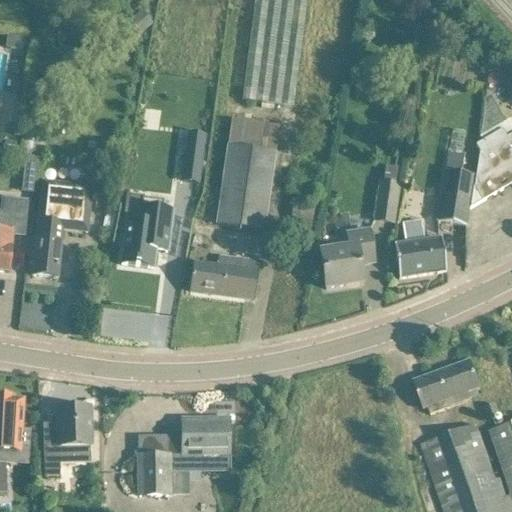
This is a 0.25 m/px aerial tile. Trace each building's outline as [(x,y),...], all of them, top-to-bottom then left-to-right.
[(293,109),(307,0),(255,0),(242,103),(293,109)] [(142,12),(130,22),(141,35),(153,25),(142,12)] [(24,42),(9,39),(7,50),(22,53),(24,42)] [(506,125),(495,105),(483,112),(479,139),(480,140),(506,125)] [(263,234),(279,128),(231,121),(216,227),(263,234)] [(511,134),(506,139),(502,131),(475,147),(480,155),(479,155),(470,210),(511,185),(511,134)] [(186,151),(182,183),(197,185),(202,153),(186,151)] [(448,156),(445,173),(437,223),(465,227),(473,177),(462,175),(463,159),(448,156)] [(39,161),(26,159),(21,194),(34,196),(39,161)] [(217,187),(220,175),(210,174),(208,186),(217,187)] [(81,228),(85,188),(43,183),(33,277),(57,280),(61,244),(62,244),(64,227),(78,228),(81,228)] [(393,226),(399,187),(380,184),(374,223),(393,226)] [(0,273),(9,275),(13,235),(25,236),(28,203),(4,201),(1,234),(0,233),(0,273)] [(124,244),(121,267),(153,271),(156,246),(168,247),(173,213),(141,209),(139,224),(127,222),(127,225),(124,225),(121,244),(124,244)] [(293,209),(288,238),(308,242),(313,213),(293,209)] [(402,225),(404,244),(394,246),(399,280),(445,274),(440,239),(424,241),(422,223),(402,225)] [(362,286),(359,267),(374,265),(369,231),(345,234),(347,247),(319,251),(325,291),(362,286)] [(253,302),(259,263),(219,257),(217,267),(194,264),(190,294),(253,302)] [(469,395),(480,391),(470,364),(414,384),(424,412),(429,410),(431,417),(471,402),(469,395)] [(21,450),(23,402),(11,401),(11,398),(0,397),(0,434),(7,434),(7,449),(21,450)] [(500,418),(496,406),(485,409),(489,422),(500,418)] [(91,465),(89,410),(56,412),(57,436),(44,436),(44,427),(43,427),(44,479),(60,478),(60,466),(91,465)] [(182,457),(138,458),(139,499),(171,499),(171,470),(229,469),(228,421),(181,422),(182,457)] [(511,511),(511,425),(489,433),(511,497),(507,498),(500,480),(496,481),(477,427),(421,446),(444,511),(511,511)]
